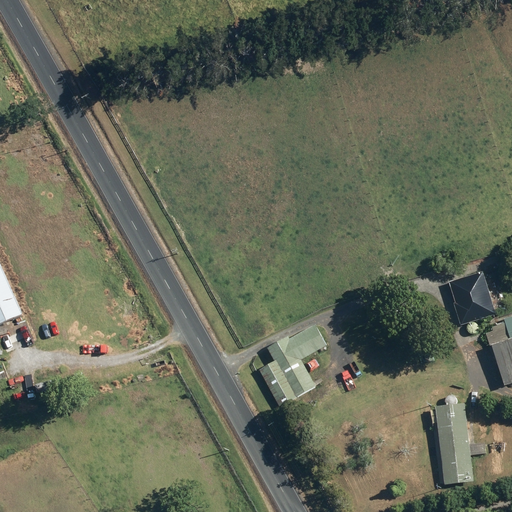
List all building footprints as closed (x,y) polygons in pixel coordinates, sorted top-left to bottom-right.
[(0,327),(24,317),(0,263),(0,327)] [(497,315),(484,272),(450,283),(456,304),(455,304),(462,326),(497,315)] [(506,387),(511,384),(511,317),(505,320),(506,324),(493,328),(494,332),(487,334),(491,347),(493,346),(499,363),(498,363),(506,387)] [(303,361),(328,346),(316,325),(291,340),(290,337),(269,350),(276,362),(260,371),(281,408),(318,387),(303,361)] [(466,404),(437,408),(446,486),(475,482),(472,456),(487,454),(486,444),(471,446),(466,404)]
